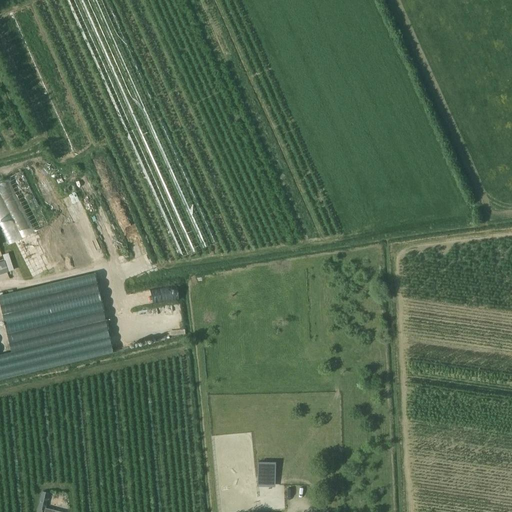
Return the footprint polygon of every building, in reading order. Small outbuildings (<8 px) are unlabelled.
[(76,191),(62,197),(79,233),(93,227),(76,191)] [(102,226),(107,223),(100,210),(95,213),(102,226)] [(0,261),(0,274),(10,271),(5,260),(0,261)] [(150,304),(183,298),(180,285),(147,291),(150,304)] [(260,485),(272,485),(272,475),(260,476),(260,485)] [(45,511),(44,511),(59,511),(45,508),(49,494),(42,492),(38,510),(45,511)] [(56,509),(62,510),(64,496),(50,494),(48,507),(51,508),(51,507),(56,507),(56,509)]
